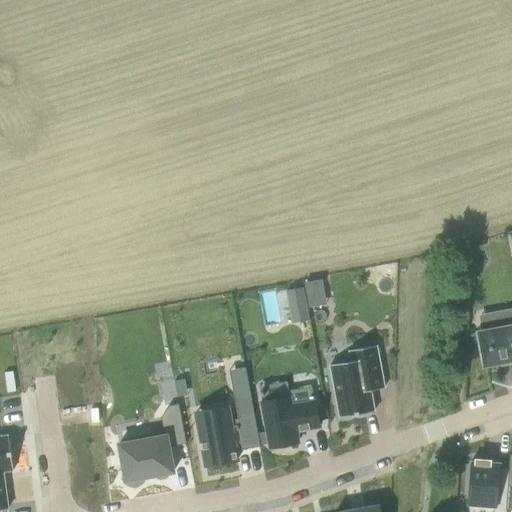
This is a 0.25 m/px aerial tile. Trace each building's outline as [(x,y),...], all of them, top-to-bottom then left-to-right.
[(311,321),(305,288),(288,291),(294,324),(311,321)] [(511,309),(505,311),(508,327),(479,332),(485,365),(499,363),(499,365),(511,362),(511,361),(511,360),(511,309)] [(385,388),(377,345),(350,350),(352,361),(331,365),(341,418),(375,411),(371,391),(385,388)] [(199,423),(207,465),(238,460),(236,450),(235,444),(243,442),(244,448),(261,445),(249,382),(233,385),(239,418),(230,419),(230,417),(199,423)] [(263,402),(271,448),(299,443),(297,434),(297,431),(304,430),(320,426),(315,402),(292,406),(290,397),(263,402)] [(4,472),(14,470),(10,436),(0,436),(0,509),(9,509),(4,472)] [(120,444),(127,480),(174,472),(167,436),(120,444)] [(469,505),(495,507),(494,511),(506,511),(507,510),(510,469),(500,468),(500,464),(491,463),(491,461),(476,460),(476,462),(472,461),(469,505)]
